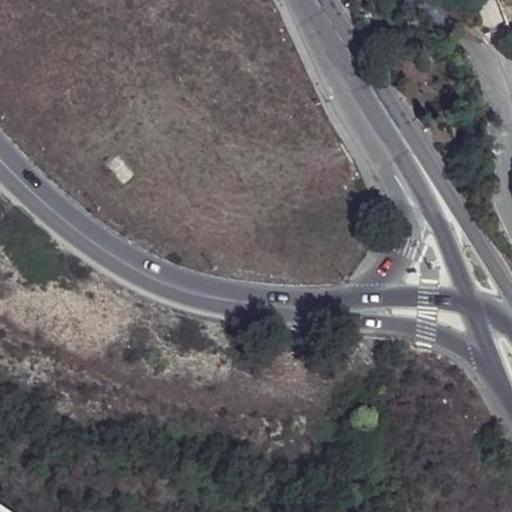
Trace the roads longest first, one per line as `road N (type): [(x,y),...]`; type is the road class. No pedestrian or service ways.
road 1 (secondary): [(0,151),(130,267),(191,292),(330,312)]
road 2 (tertiary): [(333,29),(408,239),(398,265),(368,298),(330,312)]
road 3 (residential): [(511,219),(500,194),(494,63),(424,0)]
road 4 (tertiary): [(511,298),(477,239),(395,139)]
road 5 (tertiary): [(395,139),(439,220),(468,305)]
road 6 (secondary): [(330,312),(426,329),(459,344),(491,373)]
road 7 (secondary): [(468,305),(412,298),(330,312)]
road 8 (tertiary): [(395,139),(333,29)]
